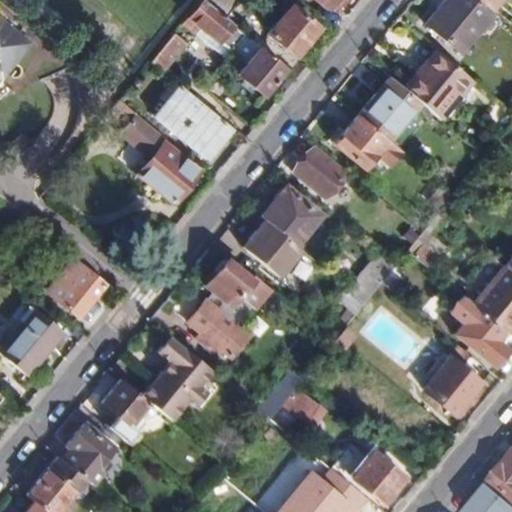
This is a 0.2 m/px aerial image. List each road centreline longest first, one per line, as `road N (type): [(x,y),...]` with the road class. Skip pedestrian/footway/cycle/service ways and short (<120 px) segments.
road 1 (residential): [(388,0),(0,472)]
road 2 (residential): [(416,511),(511,397)]
